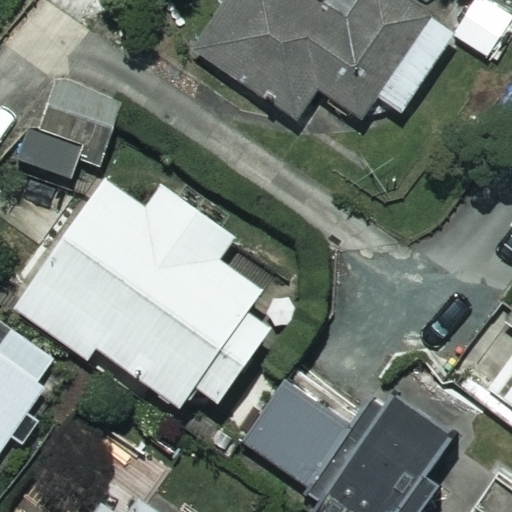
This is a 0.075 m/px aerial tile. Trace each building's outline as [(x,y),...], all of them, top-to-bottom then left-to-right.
[(229,0),(197,50),(297,117),(317,86),(364,117),(379,95),(403,111),(454,34),(403,0),(229,0)] [(57,77),(38,137),(106,159),(125,99),(57,77)] [(224,241),(115,168),(20,308),(91,356),(96,347),(183,405),(198,383),(216,395),(282,297),(216,253),(224,241)] [(0,343),(0,451),(60,362),(10,328),(0,343)] [(361,431),(288,380),(244,442),(326,498),(316,511),(502,511),(511,498),(511,474),(390,389),(361,431)] [(159,511),(105,475),(79,511),(159,511)]
